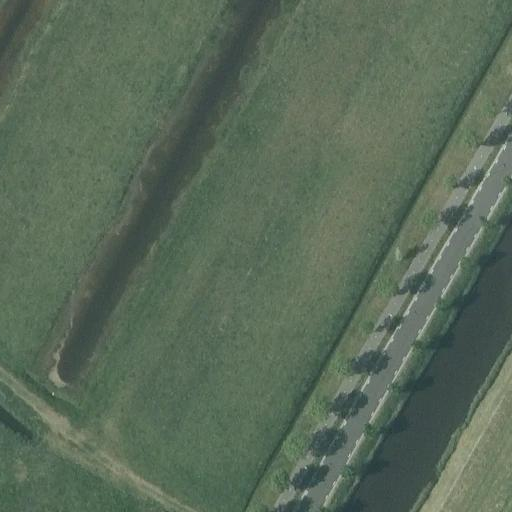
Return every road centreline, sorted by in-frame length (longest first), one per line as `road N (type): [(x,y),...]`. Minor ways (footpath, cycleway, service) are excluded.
road 1 (secondary): [(307,511),(511,157)]
road 2 (track): [(194,511),(47,412),(0,370)]
